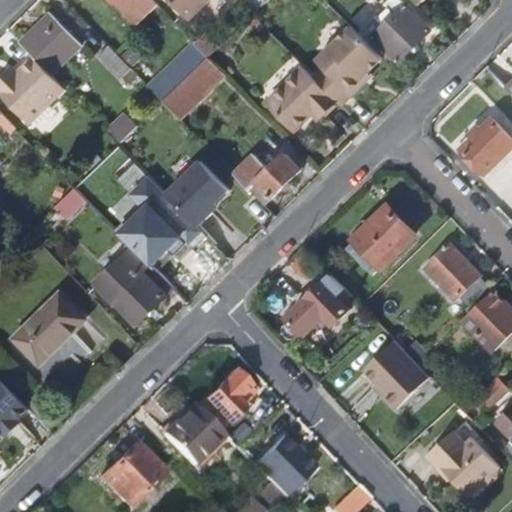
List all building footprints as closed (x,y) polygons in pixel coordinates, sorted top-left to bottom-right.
[(227,0),(169,0),(198,29),(227,0)] [(251,0),(261,9),(269,0),(251,0)] [(401,63),(433,31),(408,7),(396,19),(390,13),(384,19),(389,24),(376,37),(401,63)] [(34,58),(52,76),(82,46),(54,16),(23,46),(34,58)] [(364,82),(386,61),(350,24),(316,58),(319,61),(308,73),(339,104),(343,109),(366,85),(364,82)] [(196,47),(210,61),(221,51),(207,37),(196,47)] [(100,58),(123,81),(134,71),(111,48),(100,58)] [(52,76),(34,58),(14,78),(9,73),(0,81),(0,94),(31,126),(67,91),(52,76)] [(210,61),(198,73),(214,89),(226,77),(210,61)] [(177,66),(153,90),(183,120),(214,89),(198,73),(191,80),(177,66)] [(271,104),(300,134),(319,115),(324,120),(339,104),(308,73),(305,70),(271,104)] [(0,123),(13,136),(19,130),(0,110),(0,123)] [(131,118),(115,134),(125,145),(141,129),(131,118)] [(511,139),(496,122),(464,153),(488,177),(511,153),(511,139)] [(270,163),(287,149),(277,137),(260,151),(270,163)] [(237,177),(267,208),(305,171),(288,155),(273,171),(258,156),(237,177)] [(204,165),(170,198),(202,230),(216,216),(212,212),(232,193),(204,165)] [(77,190),(47,220),(57,229),(86,200),(77,190)] [(153,200),(120,229),(156,268),(188,239),(153,200)] [(375,276),(416,237),(389,209),(349,248),(375,276)] [(453,247),(430,270),(460,300),(465,296),(474,306),(492,287),(453,247)] [(135,250),(97,286),(137,327),(168,298),(144,273),(151,267),(135,250)] [(334,276),(286,319),(290,323),(284,329),(282,335),(288,343),(294,341),(301,335),(304,338),(325,319),(333,328),(351,312),(339,298),(347,290),(334,276)] [(511,306),(496,290),(465,320),(495,351),(511,335),(511,306)] [(64,296),(35,323),(61,348),(76,334),(90,320),(64,296)] [(28,349),(44,364),(61,348),(35,323),(18,339),(28,349)] [(76,334),(61,348),(72,359),(87,345),(76,334)] [(420,364),(396,340),(366,369),(386,390),(384,393),(398,408),(431,376),(420,364)] [(17,360),(44,387),(72,359),(61,348),(44,364),(28,349),(17,360)] [(428,357),(420,364),(431,376),(446,391),(453,385),(438,370),(440,369),(428,357)] [(234,374),(203,401),(225,425),(227,423),(229,425),(233,427),(243,418),(244,413),(241,412),(243,410),(235,401),(248,389),(234,374)] [(0,378),(0,441),(7,435),(10,437),(24,424),(21,421),(31,411),(0,378)] [(162,436),(193,466),(223,435),(193,405),(162,436)] [(511,412),(500,424),(511,437),(511,412)] [(454,431),(428,457),(441,471),(444,469),(471,497),(483,485),(490,485),(499,477),(499,470),(502,467),(473,437),(467,444),(454,431)] [(282,437),(253,466),(284,498),(314,469),(282,437)] [(99,478),(129,508),(165,472),(136,442),(99,478)] [(359,487),(333,511),(356,511),(370,499),(359,487)]
